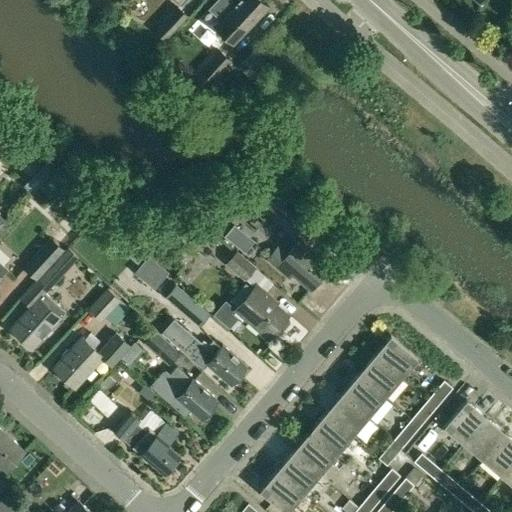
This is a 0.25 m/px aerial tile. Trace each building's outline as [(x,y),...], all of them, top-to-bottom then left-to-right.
[(218,21),(214,26),(232,43),(236,38),(243,30),(243,31),(266,6),(260,0),(238,0),(225,14),(218,21)] [(155,30),(164,39),(186,16),(177,8),(155,30)] [(269,66),(252,50),(243,60),(260,76),(269,66)] [(232,63),(230,61),(219,51),(188,84),(201,96),(232,63)] [(278,221),(287,211),(267,194),(258,205),(278,221)] [(287,211),(278,221),(293,234),(302,224),(287,211)] [(23,268),(35,279),(62,249),(50,238),(23,268)] [(300,239),(286,255),(277,248),(268,259),(289,277),(291,273),(310,289),(328,268),(309,253),(312,249),(300,239)] [(56,260),(37,281),(47,290),(66,269),(77,256),(68,246),(56,260)] [(236,252),(227,263),(245,278),(254,268),(236,252)] [(209,313),(175,283),(164,296),(198,326),(209,313)] [(235,308),(234,309),(268,338),(277,328),(278,329),(281,329),(288,320),(288,317),(287,316),(288,315),(268,298),(270,296),(256,284),(235,308)] [(88,308),(100,320),(119,300),(106,288),(88,308)] [(43,291),(38,297),(9,328),(31,348),(65,311),(43,291)] [(237,317),(232,312),(222,303),(213,312),(229,326),(237,317)] [(181,325),(169,338),(189,355),(202,366),(206,362),(229,383),(246,364),(222,344),(220,347),(212,340),(206,346),(200,341),(181,325)] [(178,352),(154,331),(144,342),(168,363),(178,352)] [(81,336),(52,368),(74,388),(101,359),(110,367),(129,346),(114,332),(97,351),(81,336)] [(373,355),(400,377),(417,358),(390,335),(373,355)] [(373,355),(357,374),(384,397),(400,377),(373,355)] [(162,369),(149,384),(184,415),(190,408),(200,417),(216,398),(192,377),(191,379),(176,366),(168,374),(162,369)] [(97,386),(108,396),(114,390),(113,389),(112,388),(118,381),(109,373),(97,386)] [(341,393),(368,416),(384,397),(357,374),(341,393)] [(443,381),(427,400),(435,407),(452,388),(443,381)] [(351,435),(368,416),(341,393),(324,413),(351,435)] [(443,426),(463,443),(486,416),(466,399),(443,426)] [(411,419),(419,426),(435,407),(427,400),(411,419)] [(165,422),(156,433),(148,426),(144,432),(136,426),(140,420),(128,410),(112,430),(139,453),(163,473),(178,455),(166,445),(177,432),(165,422)] [(351,435),(324,413),(308,432),(335,455),(351,435)] [(486,416),(463,443),(483,459),(505,432),(486,416)] [(411,419),(395,439),(403,446),(419,426),(411,419)] [(0,464),(6,470),(24,450),(0,428),(0,464)] [(308,432),(292,451),(319,474),(335,455),(308,432)] [(483,459),(502,475),(511,462),(511,437),(505,432),(483,459)] [(403,446),(395,439),(378,459),(386,465),(403,446)] [(292,451),(276,471),(303,493),(319,474),(292,451)] [(434,478),(441,470),(421,453),(414,462),(434,478)] [(511,462),(502,475),(511,483),(511,462)] [(375,488),(383,495),(400,476),(391,469),(375,488)] [(460,486),(441,470),(434,478),(453,494),(460,486)] [(286,511),(303,493),(276,471),(259,490),(284,511),(286,511)] [(405,478),(389,497),(397,504),(414,485),(405,478)] [(479,502),(460,486),(453,494),(472,510),(479,502)] [(375,488),(359,507),(364,511),(368,511),(383,495),(375,488)] [(390,511),(397,504),(389,497),(376,511),(390,511)] [(0,511),(3,511),(10,505),(2,499),(1,498),(0,499),(0,511)] [(90,511),(78,500),(66,511),(90,511)] [(490,511),(479,502),(472,510),(473,511),(490,511)]
